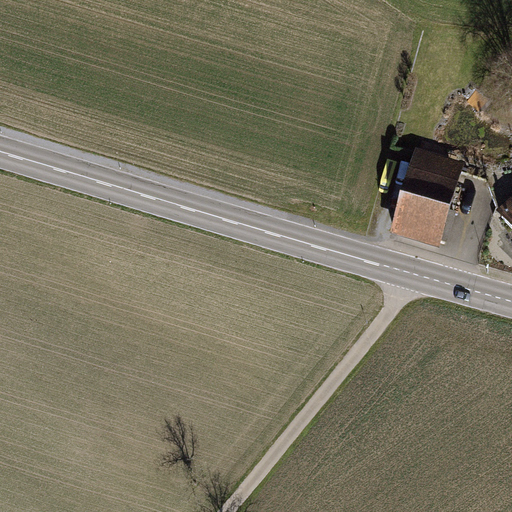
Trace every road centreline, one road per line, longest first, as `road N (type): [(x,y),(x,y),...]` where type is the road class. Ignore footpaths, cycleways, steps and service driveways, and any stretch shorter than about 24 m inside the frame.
road 1 (tertiary): [(511,300),(0,151)]
road 2 (track): [(230,511),(415,274)]
